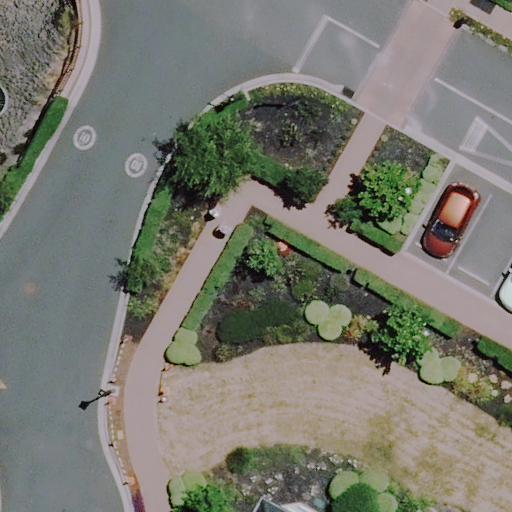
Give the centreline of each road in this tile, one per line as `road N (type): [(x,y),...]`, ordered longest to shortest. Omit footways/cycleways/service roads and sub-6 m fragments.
road 1 (residential): [(201,0),(22,288)]
road 2 (residential): [(511,123),(291,0)]
road 3 (residential): [(57,511),(53,443),(29,367)]
